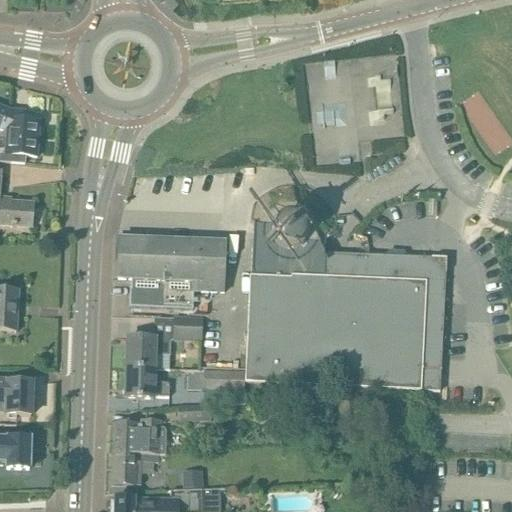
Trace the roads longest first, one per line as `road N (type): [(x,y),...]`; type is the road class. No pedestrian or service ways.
road 1 (secondary): [(79,511),(91,220),(119,120)]
road 2 (residential): [(411,7),(435,153),(466,191),(511,211)]
road 3 (tertiary): [(178,64),(411,7)]
